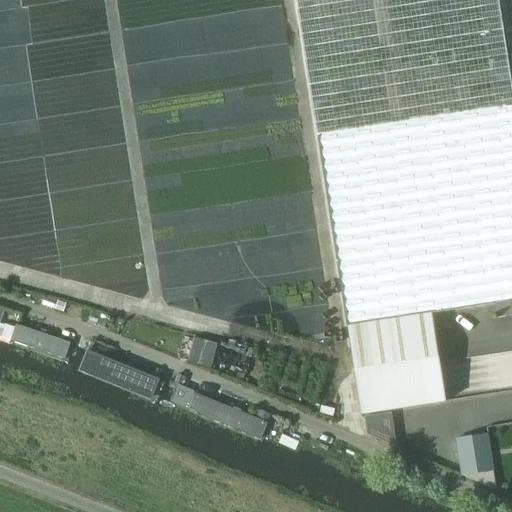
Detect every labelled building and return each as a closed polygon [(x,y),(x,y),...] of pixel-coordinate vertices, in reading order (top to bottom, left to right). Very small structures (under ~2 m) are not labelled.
[(511,94),(497,0),(295,0),(360,415),(445,402),(445,401),(439,364),(439,363),(431,314),(495,304),(495,306),(508,304),(508,302),(511,301),(511,94)] [(56,304),(53,312),(62,315),(64,307),(56,304)] [(67,362),(74,346),(20,325),(14,341),(67,362)] [(193,339),(187,362),(210,368),(216,345),(193,339)] [(165,397),(171,383),(107,358),(101,372),(165,397)] [(187,409),(193,393),(194,392),(178,385),(177,387),(171,402),(187,409)] [(266,423),(195,394),(188,410),(259,440),(266,423)] [(255,417),(266,422),(269,415),(258,410),(255,417)] [(491,470),(485,471),(480,436),(455,440),(460,475),(491,488),(492,488),(494,488),(491,470)]
